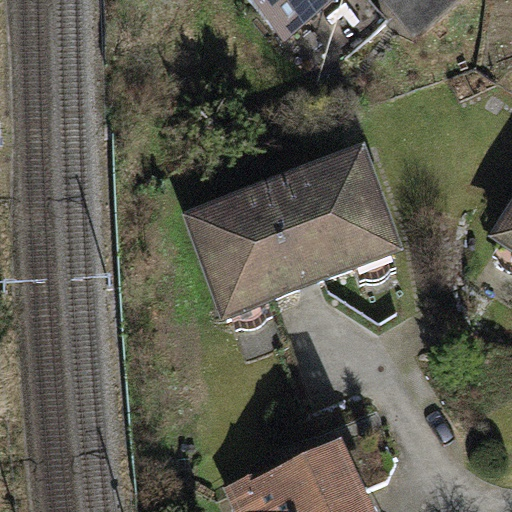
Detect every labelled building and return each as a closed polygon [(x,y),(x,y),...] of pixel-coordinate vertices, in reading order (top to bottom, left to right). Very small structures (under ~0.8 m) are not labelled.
[(341,0),(250,0),(287,44),(341,0)] [(391,0),(421,30),(452,0),(391,0)] [(365,162),(191,221),(229,330),(402,271),(365,162)] [(511,233),(500,252),(511,259),(511,233)] [(366,511),(344,455),(235,498),(241,511),(366,511)]
